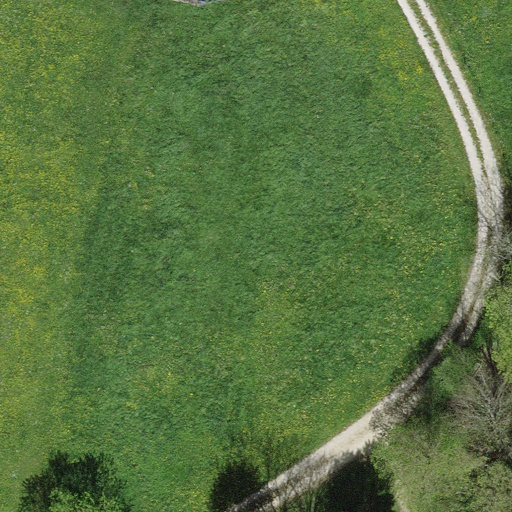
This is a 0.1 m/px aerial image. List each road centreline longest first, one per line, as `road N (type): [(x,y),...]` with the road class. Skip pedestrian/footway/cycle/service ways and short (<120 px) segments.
road 1 (track): [(418,0),(479,124),(498,207),(495,274),(442,369),(387,420)]
road 2 (track): [(387,420),(251,511)]
